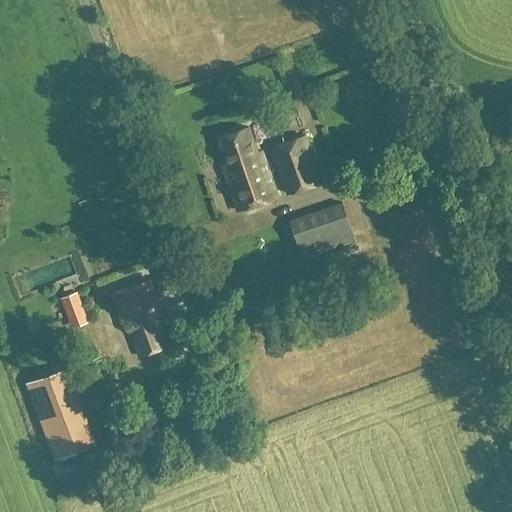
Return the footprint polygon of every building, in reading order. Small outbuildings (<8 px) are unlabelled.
[(246,128),(216,139),(225,166),(221,167),(236,211),(275,197),(261,155),(256,156),(246,128)] [(302,137),(270,149),(286,195),(318,184),(302,137)] [(288,221),(301,259),(352,242),(340,204),(288,221)] [(150,282),(111,296),(118,314),(122,313),(138,359),(167,349),(152,302),(156,301),(150,282)] [(86,324),(76,294),(59,299),(70,330),(86,324)] [(67,369),(24,385),(52,461),(94,446),(67,369)] [(138,454),(122,447),(109,460),(118,477),(136,472),(138,454)]
